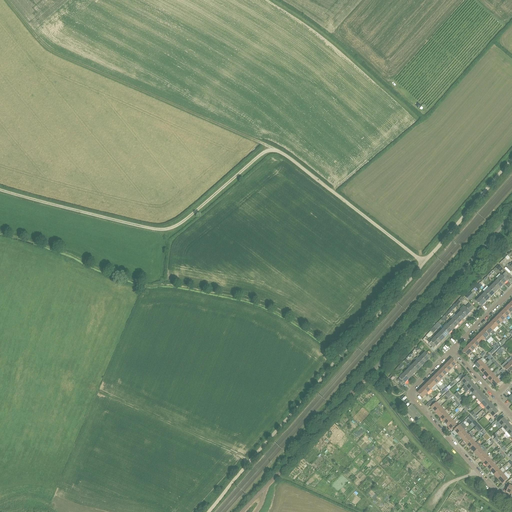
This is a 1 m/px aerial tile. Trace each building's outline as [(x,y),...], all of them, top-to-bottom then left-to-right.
[(502,275),(498,280),(503,285),(507,281),(502,275)] [(498,280),(493,284),(499,289),(503,285),(498,280)] [(493,284),(489,288),(494,294),(499,289),(493,284)] [(489,288),(485,292),(490,298),(494,294),(489,288)] [(485,292),(481,297),(486,302),(490,298),(485,292)] [(482,306),(486,302),(481,297),(476,301),(482,306)] [(469,304),(466,307),(465,307),(463,308),(469,314),(471,312),(470,312),(474,308),(469,304)] [(463,308),(458,313),(464,319),(469,314),(463,308)] [(505,309),(501,313),(506,318),(510,314),(505,309)] [(458,313),(454,318),(459,324),(464,319),(458,313)] [(501,313),(496,317),(502,322),(506,318),(501,313)] [(496,317),(492,321),(497,327),(502,322),(496,317)] [(454,318),(449,323),(454,329),(459,324),(454,318)] [(492,321),(488,326),(493,331),(497,327),(492,321)] [(449,323),(444,328),(449,334),(454,329),(449,323)] [(488,326),(484,330),(489,335),(493,331),(488,326)] [(444,328),(440,332),(445,338),(449,334),(444,328)] [(484,330),(479,334),(485,339),(489,335),(484,330)] [(440,332),(435,337),(441,342),(445,338),(440,332)] [(479,334),(475,338),(481,344),(485,339),(479,334)] [(427,341),(430,344),(429,344),(434,348),(436,346),(441,342),(435,337),(432,340),(430,338),(427,341)] [(475,338),(471,342),(476,348),(481,344),(475,338)] [(471,342),(467,347),(472,352),(476,348),(471,342)] [(462,351),(468,356),(472,352),(467,347),(462,351)] [(425,352),(421,356),(426,362),(430,358),(425,352)] [(419,355),(418,357),(415,359),(416,361),(422,366),(426,362),(421,356),(419,355)] [(457,364),(452,358),(447,363),(453,368),(457,364)] [(480,360),(475,365),(479,369),(484,364),(480,360)] [(416,361),(412,365),(418,370),(422,366),(416,361)] [(507,362),(502,366),(504,368),(509,374),(511,371),(511,367),(508,364),(509,364),(507,362)] [(447,363),(443,367),(448,372),(453,368),(447,363)] [(479,369),(483,374),(488,369),(484,364),(479,369)] [(497,364),(490,370),(488,369),(483,374),(487,378),(492,373),(496,370),(496,369),(499,366),(497,364)] [(412,365),(408,369),(414,375),(418,370),(412,365)] [(443,367),(439,371),(444,377),(448,372),(443,367)] [(408,369),(404,373),(409,379),(414,375),(408,369)] [(439,371),(435,376),(440,381),(444,377),(439,371)] [(405,383),(408,381),(409,379),(404,373),(404,374),(402,372),(398,376),(400,377),(397,380),(401,384),(403,382),(405,383)] [(487,378),(491,383),(496,378),(492,373),(487,378)] [(435,376),(430,380),(436,385),(440,381),(435,376)] [(461,381),(465,386),(471,381),(466,376),(461,381)] [(495,388),(500,382),(496,378),(491,383),(495,388)] [(430,380),(426,384),(431,389),(436,385),(430,380)] [(465,386),(469,390),(475,385),(471,381),(465,386)] [(426,384),(422,388),(427,394),(431,389),(426,384)] [(469,390),(473,394),(479,390),(475,385),(469,390)] [(422,388),(417,393),(423,398),(427,394),(422,388)] [(473,394),(477,399),(483,394),(479,390),(473,394)] [(477,399),(481,403),(486,398),(483,394),(477,399)] [(481,403),(485,408),(490,403),(486,398),(481,403)] [(409,402),(399,411),(412,425),(422,416),(418,411),(419,410),(414,404),(413,406),(409,402)] [(436,402),(431,408),(435,412),(441,407),(436,402)] [(485,408),(489,412),(494,407),(490,403),(485,408)] [(445,411),(441,407),(435,412),(439,417),(445,411)] [(489,412),(487,414),(491,419),(492,419),(493,421),(494,420),(500,415),(498,413),(499,412),(494,407),(489,412)] [(449,416),(445,411),(439,417),(443,421),(449,416)] [(453,420),(449,416),(443,421),(447,426),(453,420)] [(497,420),(499,422),(498,423),(502,427),(508,422),(504,418),(502,419),(500,417),(497,420)] [(457,425),(456,424),(453,420),(447,426),(451,430),(457,425)] [(502,427),(506,432),(511,427),(508,422),(502,427)] [(454,430),(458,435),(464,430),(459,425),(454,430)] [(458,435),(462,439),(468,434),(464,430),(458,435)] [(462,439),(466,444),(472,439),(468,434),(462,439)] [(466,444),(470,448),(476,443),(472,439),(466,444)] [(470,448),(474,453),(480,448),(476,443),(470,448)] [(474,453),(478,457),(484,452),(480,448),(474,453)] [(478,457),(482,462),(488,457),(484,452),(478,457)] [(482,462),(486,466),(492,461),(488,457),(482,462)] [(486,466),(490,471),(496,465),(492,461),(486,466)] [(490,471),(494,475),(500,470),(496,465),(490,471)] [(494,475),(498,480),(506,472),(505,471),(502,473),(500,470),(494,475)] [(502,484),(508,479),(504,474),(506,472),(498,480),(502,484)]
